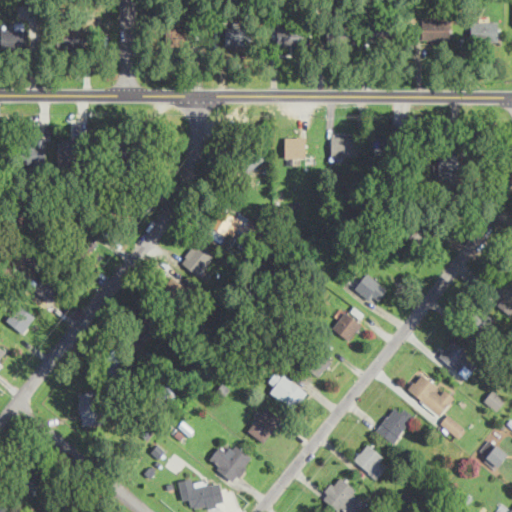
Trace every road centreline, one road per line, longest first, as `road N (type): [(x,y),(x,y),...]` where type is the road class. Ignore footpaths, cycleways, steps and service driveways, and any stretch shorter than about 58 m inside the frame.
road 1 (residential): [(511,95),(0,91)]
road 2 (residential): [(258,511),(494,220),(511,174)]
road 3 (residential): [(195,94),(189,175),(176,204),(0,423)]
road 4 (residential): [(143,511),(14,406)]
